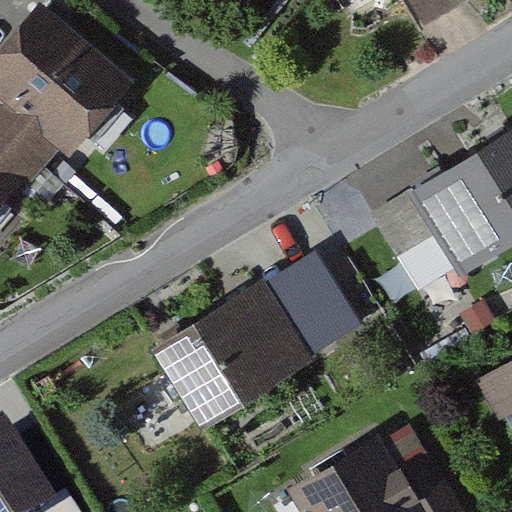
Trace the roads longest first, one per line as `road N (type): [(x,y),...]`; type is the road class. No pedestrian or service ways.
road 1 (residential): [(334,163),(0,364)]
road 2 (residential): [(125,0),(292,118),(334,163)]
road 3 (residential): [(511,57),(334,163)]
